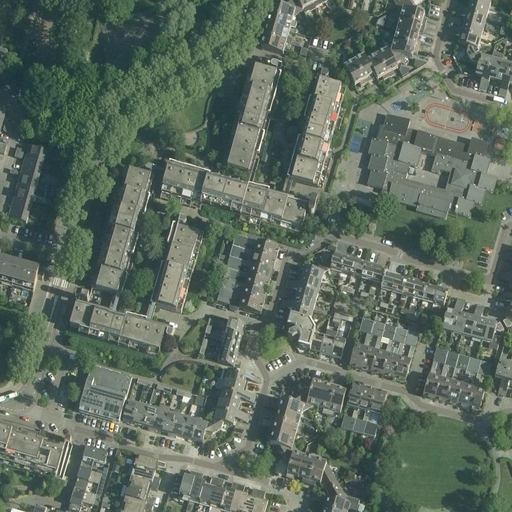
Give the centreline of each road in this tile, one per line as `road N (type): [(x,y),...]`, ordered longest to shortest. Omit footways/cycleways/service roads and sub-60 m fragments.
road 1 (tertiary): [(68,258),(104,135),(132,108),(210,62)]
road 2 (residential): [(511,107),(450,89),(434,63),(450,0)]
road 3 (residential): [(265,379),(301,363),(407,394)]
road 4 (residential): [(342,236),(302,256),(287,253),(267,322),(258,326)]
road 5 (residential): [(0,508),(63,500),(84,432)]
road 6 (residential): [(218,76),(249,55),(308,70),(312,58),(329,63)]
road 7 (residential): [(342,236),(458,273)]
